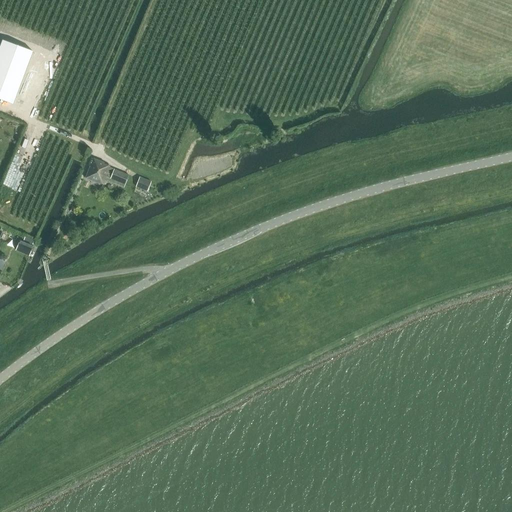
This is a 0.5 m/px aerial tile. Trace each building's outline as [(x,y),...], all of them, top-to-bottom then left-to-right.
[(33,52),(3,40),(0,47),(0,97),(13,102),(33,52)] [(104,179),(123,187),(128,175),(108,168),(109,166),(104,164),(104,163),(91,158),(88,166),(90,167),(85,178),(102,184),(104,179)] [(147,192),(151,181),(141,177),(137,187),(147,192)] [(33,245),(20,240),(16,250),(29,256),(33,245)] [(6,244),(0,258),(0,260),(5,263),(12,247),(6,244)] [(6,262),(11,265),(17,253),(12,250),(6,262)]
